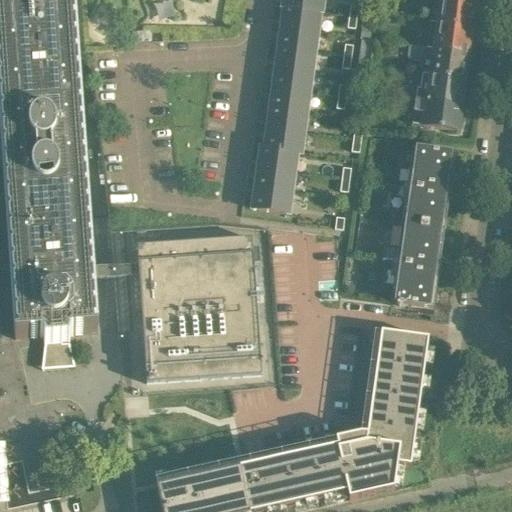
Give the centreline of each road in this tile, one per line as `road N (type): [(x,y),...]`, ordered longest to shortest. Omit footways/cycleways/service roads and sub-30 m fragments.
road 1 (residential): [(253,55),(227,211),(141,198),(131,59)]
road 2 (residential): [(511,16),(473,334),(496,356),(511,359)]
road 3 (unknown): [(511,470),(310,511)]
road 4 (residential): [(131,59),(253,55)]
